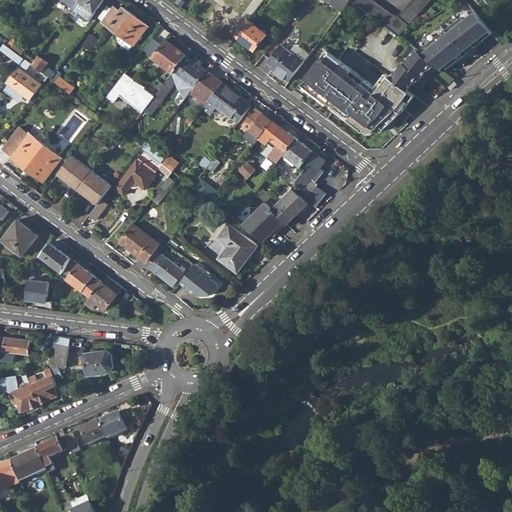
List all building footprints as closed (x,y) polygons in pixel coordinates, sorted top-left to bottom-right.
[(96,13),(105,0),(80,0),(80,1),(96,13)] [(328,0),(343,11),(347,6),(351,0),(328,0)] [(351,0),(347,6),(367,21),(371,15),(351,0)] [(374,0),(351,0),(371,15),(399,36),(431,0),(412,0),(399,15),(392,13),(374,0)] [(467,0),(460,0),(447,8),(450,14),(470,3),(467,0)] [(124,7),(121,12),(115,7),(104,22),(121,35),(119,38),(120,43),(130,51),(135,45),(149,26),(124,7)] [(447,8),(418,25),(421,30),(422,32),(452,15),(450,14),(447,8)] [(463,16),(419,51),(433,62),(444,70),(485,40),(482,37),(491,30),(476,11),(466,19),(463,16)] [(249,18),(236,35),(256,50),(269,33),(249,18)] [(399,36),(405,40),(421,30),(418,25),(399,36)] [(155,54),(162,43),(153,38),(146,49),(155,54)] [(21,56),(25,50),(18,45),(15,42),(13,45),(10,48),(21,56)] [(170,42),(168,44),(165,42),(153,57),(174,72),(187,55),(170,42)] [(21,56),(10,48),(5,44),(1,49),(21,64),(25,59),(21,56)] [(281,44),(268,62),(274,66),(272,68),(289,81),(305,60),(296,53),(295,54),(281,44)] [(419,51),(415,48),(404,63),(401,61),(390,76),(408,89),(419,75),(421,77),(433,62),(419,51)] [(361,129),(363,126),(372,132),(385,120),(390,124),(405,109),(416,95),(408,89),(390,76),(386,73),(376,87),(327,50),(302,84),(361,129)] [(195,87),(207,70),(187,55),(174,72),(169,78),(160,90),(144,111),(151,115),(177,82),(178,82),(179,88),(181,90),(185,95),(187,97),(194,88),(195,87)] [(42,72),(49,63),(39,56),(33,65),(42,72)] [(25,72),(31,63),(25,59),(21,64),(7,82),(31,100),(42,84),(25,72)] [(52,79),(56,74),(48,67),(44,73),(48,77),(52,79)] [(207,104),(223,82),(207,70),(195,87),(200,91),(196,96),(207,104)] [(104,119),(134,80),(126,74),(96,113),(101,116),(104,119)] [(160,90),(169,78),(164,75),(156,86),(160,90)] [(70,94),(75,88),(59,76),(56,82),(70,94)] [(457,83),(454,81),(448,87),(449,88),(450,89),(457,83)] [(246,101),(246,100),(223,82),(207,104),(203,109),(211,115),(218,106),(239,123),(252,106),(246,101)] [(144,111),(160,90),(156,86),(139,108),(144,111)] [(134,114),(139,118),(144,111),(139,108),(134,114)] [(271,122),(273,120),(257,108),(244,125),(260,137),(271,122)] [(127,133),(139,118),(134,114),(123,129),(127,133)] [(280,129),(271,122),(260,137),(269,143),(272,139),(288,152),(298,139),(288,132),(287,134),(280,129)] [(3,149),(11,155),(28,133),(21,127),(3,149)] [(45,181),(62,158),(28,133),(11,155),(45,181)] [(313,151),(298,139),(288,152),(286,155),(287,156),(285,159),(294,166),(296,163),(301,166),(313,151)] [(157,159),(162,152),(151,144),(146,150),(157,159)] [(173,171),(162,163),(157,159),(146,150),(138,161),(137,161),(116,188),(125,195),(132,186),(133,187),(134,187),(136,187),(138,187),(139,186),(141,185),(146,189),(156,176),(156,174),(155,174),(159,168),(169,176),(173,171)] [(172,157),(175,153),(171,150),(162,163),(173,171),(180,162),(172,157)] [(318,171),(326,160),(318,154),(296,182),(305,189),(300,194),(309,203),(317,207),(327,193),(317,186),(319,184),(316,181),(322,174),(318,171)] [(208,166),(215,170),(221,161),(214,156),(208,166)] [(249,178),(257,170),(249,162),(241,171),(249,178)] [(239,173),(246,181),(249,178),(241,171),(239,173)] [(159,204),(176,181),(169,176),(152,199),(159,204)] [(211,200),(218,191),(201,178),(194,187),(205,195),(211,200)] [(266,202),(271,197),(261,187),(256,193),(265,202),(266,202)] [(309,203),(300,194),(294,189),(278,204),(293,219),(309,203)] [(96,220),(108,204),(102,199),(90,215),(96,220)] [(273,209),(266,202),(265,202),(259,207),(252,208),(251,216),(243,224),(265,241),(273,234),(275,236),(285,226),(283,224),(285,221),(273,209)] [(0,220),(1,219),(8,210),(0,203),(0,220)] [(285,221),(288,224),(293,219),(278,204),(273,209),(285,221)] [(8,210),(1,219),(3,220),(10,211),(8,210)] [(24,255),(39,235),(19,219),(3,240),(24,255)] [(161,245),(133,224),(133,223),(119,241),(120,242),(148,262),(161,245)] [(239,272),(259,246),(229,223),(218,237),(229,246),(220,258),(239,272)] [(63,272),(71,257),(51,242),(41,255),(63,272)] [(150,268),(158,274),(169,259),(161,253),(150,268)] [(91,297),(103,281),(79,263),(74,259),(65,273),(69,276),(67,279),(91,297)] [(185,271),(178,265),(169,259),(158,274),(174,286),(185,271)] [(1,274),(8,275),(10,262),(3,261),(1,271),(1,274)] [(178,265),(185,271),(187,269),(179,263),(178,265)] [(194,266),(182,282),(199,295),(212,294),(220,283),(212,277),(213,276),(196,263),(194,266)] [(35,280),(36,273),(30,272),(27,299),(47,302),(50,281),(35,280)] [(58,291),(66,277),(61,275),(57,283),(54,288),(53,299),(59,299),(60,291),(58,291)] [(123,287),(108,275),(87,303),(94,308),(98,303),(107,310),(123,287)] [(0,350),(30,354),(32,340),(0,335),(0,350)] [(53,343),(70,346),(71,337),(54,335),(53,343)] [(65,368),(70,346),(53,343),(50,365),(54,375),(55,377),(64,378),(58,367),(65,368)] [(115,366),(113,353),(108,349),(85,353),(88,375),(111,372),(115,366)] [(58,384),(55,377),(54,375),(36,383),(31,373),(27,374),(41,403),(50,399),(58,395),(55,387),(54,385),(58,384)] [(14,381),(25,380),(26,382),(19,385),(20,388),(10,392),(16,403),(19,402),(23,411),(31,407),(31,408),(41,403),(27,374),(13,376),(14,381)] [(109,439),(129,430),(120,412),(100,421),(108,437),(109,439)] [(89,445),(108,437),(100,421),(82,429),(89,445)] [(74,454),(82,451),(74,433),(66,436),(72,449),(74,454)] [(51,458),(72,449),(66,436),(38,449),(47,467),(47,469),(55,465),(51,458)] [(20,479),(47,467),(38,449),(17,458),(19,461),(13,464),(20,479)] [(20,479),(13,464),(12,461),(0,466),(0,492),(21,482),(20,479)] [(91,501),(99,498),(96,490),(88,493),(91,501)] [(73,511),(96,511),(92,502),(73,510),(73,511)]
